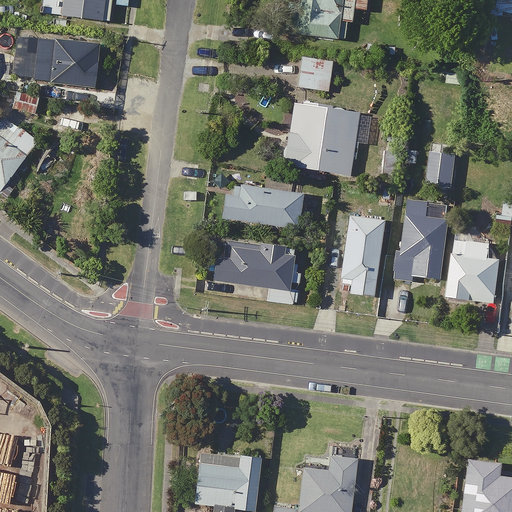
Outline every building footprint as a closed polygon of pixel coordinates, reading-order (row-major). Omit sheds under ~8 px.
[(116,0),(48,0),(47,16),(113,24),(116,0)] [(373,0),(306,0),(300,35),(353,44),(358,10),(372,12),(373,0)] [(106,48),(20,38),(18,60),(6,58),(4,78),(101,89),(106,48)] [(329,61),(306,58),(303,89),(325,91),(329,61)] [(374,116),(299,104),(289,167),(354,178),(359,143),(369,145),(374,116)] [(0,126),(0,193),(12,202),(25,183),(18,179),(44,141),(7,116),(0,126)] [(46,143),(32,164),(50,176),(64,155),(46,143)] [(461,159),(435,155),(430,186),(456,190),(461,159)] [(309,197),(233,187),(228,221),(305,231),(309,197)] [(65,204),(51,193),(40,207),(55,218),(65,204)] [(400,252),(397,282),(416,283),(416,280),(445,282),(451,222),(430,220),(431,204),(411,201),(406,252),(400,252)] [(511,202),(501,202),(500,222),(511,222),(511,202)] [(389,223),(354,219),(345,285),(356,287),(355,296),(379,300),(389,223)] [(299,306),(305,245),(275,242),(275,245),(262,244),(263,238),(225,234),(220,284),(272,290),(271,303),(299,306)] [(508,247),(461,241),(454,299),(501,304),(508,247)] [(218,511),(248,511),(249,511),(261,511),(266,461),(204,455),(200,506),(219,508),(218,511)] [(352,511),(359,460),(335,457),(333,472),(308,469),(303,511),(279,508),(278,511),(352,511)] [(511,511),(511,479),(503,479),(504,465),(472,462),(467,511),(511,511)]
